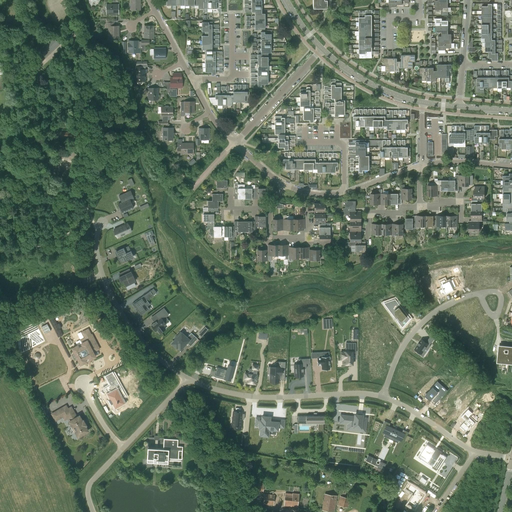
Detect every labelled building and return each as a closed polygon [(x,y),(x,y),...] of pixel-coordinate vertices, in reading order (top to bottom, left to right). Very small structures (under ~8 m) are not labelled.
[(130,0),(130,10),(138,10),(138,2),(140,2),(140,0),(130,0)] [(312,0),(313,9),(326,9),(326,10),(331,10),(331,0),(312,0)] [(118,15),(118,5),(106,5),(106,15),(118,15)] [(114,23),(106,23),(106,28),(109,28),(109,39),(119,39),(119,27),(114,27),(114,23)] [(144,39),(153,39),(153,27),(144,27),(144,39)] [(482,34),(482,38),(485,38),(492,38),(492,41),(495,41),(495,34),(492,34),(492,32),(489,32),(488,34),(482,34)] [(32,56),(40,64),(60,44),(53,37),(32,56)] [(141,45),(141,40),(141,42),(128,42),(128,54),(138,54),(138,53),(141,53),(141,48),(141,45)] [(166,59),(166,49),(154,49),(154,59),(166,59)] [(137,70),(137,82),(137,83),(138,84),(139,85),(140,85),(141,84),(142,84),(142,83),(143,82),(145,82),(145,73),(147,73),(147,70),(142,70),(142,67),(136,67),(136,70),(137,70)] [(170,79),(170,89),(182,89),(182,79),(181,79),(181,73),(172,73),(172,79),(170,79)] [(324,90),(331,90),(335,90),(335,92),(341,92),(341,87),(341,83),(331,82),(331,85),(331,88),(328,88),(328,86),(324,86),(324,90)] [(240,103),(244,103),(245,103),(249,103),(249,92),(247,92),(244,92),(244,89),(246,89),(246,85),(242,85),(242,92),(242,96),(240,96),(240,103)] [(148,89),(148,101),(158,101),(158,89),(148,89)] [(300,93),(300,98),(306,98),(306,95),(310,95),(310,96),(313,95),(313,93),(310,93),(310,90),(306,91),(306,89),(300,89),(300,93)] [(184,103),(180,103),(180,111),(184,111),(184,113),(194,112),(194,102),(184,102),(184,103)] [(161,107),(161,118),(162,118),(162,121),(158,121),(158,125),(168,125),(168,121),(168,117),(173,117),(173,107),(169,107),(168,106),(165,106),(164,107),(161,107)] [(163,128),(163,140),(173,140),(173,128),(163,128)] [(199,128),(199,139),(196,139),(196,145),(200,145),(200,141),(209,141),(209,128),(199,128)] [(465,130),(465,133),(465,140),(474,140),(474,136),(477,136),(477,133),(477,129),(474,129),(472,129),(472,130),(465,130)] [(177,144),(177,149),(177,155),(182,155),(182,154),(193,154),(193,144),(181,144),(177,144)] [(458,175),(458,180),(459,186),(469,186),(469,175),(458,175)] [(438,191),(438,180),(434,180),(434,186),(428,186),(428,196),(438,196),(438,191)] [(448,180),(438,180),(438,191),(448,191),(448,180)] [(458,180),(448,180),(448,191),(459,191),(459,186),(458,180)] [(216,181),(216,191),(222,191),(227,191),(227,181),(216,181)] [(245,199),(245,189),(237,189),(237,184),(234,184),(234,189),(234,199),(245,199)] [(401,189),(401,194),(402,194),(401,199),(402,199),(412,199),(412,189),(405,189),(405,184),(401,184),(401,189)] [(474,190),(474,201),(482,201),(484,201),(484,190),(484,186),(475,186),(475,190),(474,190)] [(265,188),(255,189),(255,199),(265,199),(265,188)] [(255,189),(245,189),(245,199),(255,199),(255,189)] [(381,204),(381,194),(381,189),(379,189),(379,191),(378,191),(378,194),(371,194),(371,204),(381,204)] [(121,202),(118,204),(121,213),(133,208),(130,200),(134,198),(130,191),(118,196),(121,202)] [(212,191),(212,201),(218,201),(222,201),(222,191),(216,191),(212,191)] [(391,194),(381,194),(381,204),(391,204),(391,194)] [(401,194),(391,194),(391,204),(402,204),(402,199),(401,199),(402,194),(401,194)] [(207,201),(207,211),(207,212),(213,211),(213,212),(218,212),(218,201),(212,201),(207,201)] [(344,211),(344,212),(350,212),(350,211),(355,211),(355,201),(345,201),(345,208),(343,208),(343,211),(344,211)] [(471,201),(471,211),(482,211),(482,204),(485,204),(485,201),(484,201),(482,201),(474,201),(471,201)] [(314,204),(314,214),(325,214),(325,204),(314,204)] [(209,227),(213,223),(213,222),(213,212),(213,211),(207,212),(207,211),(203,211),(203,222),(207,222),(207,227),(209,227)] [(350,215),(350,222),(360,222),(360,211),(355,211),(350,211),(350,212),(344,212),(344,215),(350,215)] [(471,211),(471,221),(479,221),(482,221),(482,211),(471,211)] [(314,224),(319,224),(325,224),(325,214),(314,214),(314,224)] [(283,230),(283,215),(283,220),(273,220),(273,230),(283,230)] [(286,215),(283,215),(283,230),(293,230),(293,220),(286,220),(286,215)] [(255,216),(255,221),(255,227),(265,227),(265,216),(255,216)] [(416,226),(426,226),(426,216),(416,216),(416,218),(416,226)] [(426,226),(437,226),(437,216),(426,216),(426,226)] [(437,226),(447,226),(447,216),(437,216),(437,226)] [(447,216),(447,226),(454,226),(454,229),(455,230),(457,230),(457,226),(457,216),(447,216)] [(416,229),(416,226),(416,218),(406,218),(406,229),(416,229)] [(304,220),(293,220),(293,230),(304,230),(304,220)] [(234,221),(234,227),(234,232),(245,232),(245,221),(234,221)] [(255,221),(245,221),(245,232),(255,232),(255,227),(255,221)] [(471,221),(469,221),(469,232),(479,232),(479,221),(471,221)] [(346,232),(360,232),(360,222),(350,222),(350,232),(346,232)] [(209,227),(209,234),(211,236),(214,236),(214,237),(224,237),(224,227),(217,227),(214,227),(213,223),(209,227)] [(319,224),(319,235),(330,235),(330,224),(325,224),(319,224)] [(382,235),(383,224),(372,224),(372,235),(382,235)] [(393,224),(383,224),(382,235),(393,235),(393,224)] [(403,224),(393,224),(393,235),(403,235),(403,224)] [(127,234),(128,233),(127,229),(127,228),(126,228),(125,225),(114,229),(118,238),(127,234)] [(224,227),(224,237),(228,237),(228,240),(231,240),(234,240),(234,237),(234,232),(234,227),(224,227)] [(151,236),(152,236),(154,235),(152,231),(152,230),(144,234),(146,238),(151,236)] [(350,242),(355,242),(360,242),(360,232),(346,232),(346,235),(350,235),(350,242)] [(330,235),(319,235),(319,245),(330,245),(330,235)] [(355,242),(355,252),(365,252),(365,242),(360,242),(355,242)] [(267,245),(268,250),(268,256),(268,260),(271,260),(271,256),(278,256),(278,245),(267,245)] [(288,245),(278,245),(278,256),(285,255),(285,260),(288,260),(288,258),(288,248),(288,245)] [(123,248),(115,252),(118,259),(120,263),(125,261),(134,257),(131,251),(130,251),(128,246),(124,248),(123,248)] [(288,258),(299,258),(299,248),(288,248),(288,258)] [(309,248),(299,248),(299,258),(305,258),(305,260),(309,260),(309,258),(309,250),(309,248)] [(268,250),(257,250),(257,261),(268,261),(268,260),(268,256),(268,250)] [(319,250),(309,250),(309,258),(309,260),(319,260),(319,250)] [(490,281),(496,280),(494,266),(490,266),(490,264),(483,265),(484,273),(479,273),(479,270),(474,271),(476,278),(480,278),(480,281),(490,280),(490,281)] [(128,290),(135,286),(133,282),(135,281),(129,269),(124,271),(125,274),(120,277),(119,277),(121,282),(124,281),(128,290)] [(425,299),(430,309),(446,301),(444,298),(459,291),(453,278),(440,284),(437,277),(427,282),(433,295),(425,299)] [(144,296),(132,304),(135,308),(136,308),(137,310),(140,315),(146,311),(142,305),(147,301),(144,296)] [(476,298),(476,299),(462,306),(461,307),(461,308),(461,309),(461,310),(463,313),(466,311),(470,316),(474,318),(474,320),(479,318),(481,309),(475,308),(474,305),(477,304),(478,303),(478,302),(478,301),(476,298)] [(391,311),(389,314),(395,320),(398,323),(397,325),(403,331),(404,329),(404,328),(403,327),(405,325),(406,326),(407,325),(409,322),(405,317),(404,317),(403,318),(400,315),(404,311),(401,308),(400,308),(398,310),(395,307),(391,311)] [(152,324),(152,325),(151,326),(156,332),(157,331),(159,334),(164,330),(165,329),(163,326),(166,324),(162,320),(168,315),(164,308),(156,314),(159,319),(157,321),(156,322),(154,323),(152,324)] [(50,331),(46,324),(41,326),(44,334),(50,331)] [(199,334),(202,337),(210,329),(207,327),(199,334)] [(82,332),(85,338),(81,340),(83,343),(82,344),(78,347),(78,346),(72,348),(81,364),(86,362),(84,359),(89,357),(90,359),(95,357),(90,347),(96,343),(92,334),(91,335),(88,329),(82,332)] [(387,343),(397,333),(394,329),(388,335),(384,330),(382,332),(381,331),(377,335),(381,339),(382,338),(387,343)] [(183,343),(184,344),(187,341),(192,345),(197,339),(191,333),(186,338),(179,332),(173,339),(174,340),(171,344),(175,348),(176,347),(179,349),(182,346),(181,346),(183,343)] [(341,352),(341,360),(343,360),(343,365),(352,365),(352,348),(355,348),(355,343),(349,343),(349,352),(341,352)] [(424,348),(415,357),(419,360),(418,361),(421,364),(427,357),(430,353),(429,353),(434,347),(432,346),(428,352),(424,348)] [(499,352),(499,353),(500,353),(502,353),(501,356),(500,355),(499,361),(511,362),(511,347),(504,346),(500,346),(499,346),(499,347),(499,352)] [(322,353),(317,354),(317,358),(317,365),(321,365),(322,370),(329,369),(329,362),(330,362),(330,357),(329,357),(329,356),(323,357),(322,353)] [(302,364),(294,364),(294,377),(303,376),(303,368),(306,368),(306,359),(302,359),(302,364)] [(268,374),(268,379),(270,379),(270,381),(279,382),(279,377),(281,377),(281,373),(285,374),(285,362),(281,362),(280,368),(270,367),(270,374),(268,374)] [(252,374),(248,373),(245,373),(244,379),(248,379),(247,383),(255,384),(256,381),(257,376),(257,370),(258,370),(259,365),(253,365),(252,369),(252,374)] [(217,368),(216,371),(220,372),(219,378),(230,382),(234,367),(228,366),(227,371),(217,368)] [(424,391),(422,393),(425,396),(425,395),(429,399),(433,395),(437,399),(440,396),(444,391),(439,386),(437,388),(433,384),(425,392),(424,391)] [(112,401),(114,405),(115,405),(116,407),(123,404),(121,401),(122,401),(115,388),(107,392),(109,396),(108,397),(111,402),(112,401)] [(451,403),(449,400),(444,406),(447,408),(445,410),(447,413),(448,412),(451,414),(452,413),(453,414),(457,410),(456,409),(458,406),(453,401),(451,403)] [(87,431),(84,426),(85,426),(83,421),(82,421),(79,416),(76,418),(71,407),(68,409),(66,406),(52,414),(56,420),(63,416),(65,419),(69,417),(71,421),(69,422),(78,437),(87,431)] [(465,421),(461,425),(465,430),(466,428),(467,429),(474,422),(469,417),(472,413),(468,410),(462,417),(465,421)] [(233,412),(232,426),(241,427),(242,420),(244,420),(245,414),(240,414),(240,413),(233,412)] [(326,425),(326,414),(304,414),(304,416),(297,416),(297,423),(304,423),(304,425),(318,425),(318,431),(323,431),(323,425),(326,425)] [(355,417),(349,416),(348,419),(345,419),(345,423),(348,424),(347,426),(359,428),(359,429),(361,430),(361,431),(365,431),(366,421),(364,421),(364,418),(362,418),(362,416),(355,415),(355,417)] [(262,416),(262,418),(256,418),(256,425),(259,425),(259,429),(261,429),(260,435),(268,436),(268,434),(269,429),(276,430),(277,430),(278,428),(278,427),(280,427),(280,424),(281,420),(273,420),(270,419),(270,418),(270,417),(262,416)] [(384,421),(374,443),(379,446),(385,434),(399,440),(393,452),(399,455),(409,433),(403,430),(402,433),(389,427),(390,424),(384,421)] [(163,449),(158,449),(158,450),(148,449),(147,462),(168,464),(168,458),(182,459),(183,447),(178,446),(178,440),(164,439),(163,449)] [(422,453),(421,453),(429,458),(427,461),(437,467),(436,467),(440,469),(447,457),(443,454),(442,455),(441,454),(442,452),(437,449),(436,450),(434,449),(427,444),(427,445),(422,453)] [(425,485),(427,480),(421,476),(419,481),(425,485)] [(254,491),(263,492),(264,483),(255,482),(254,491)] [(424,495),(408,484),(405,488),(405,489),(414,496),(409,503),(414,506),(412,508),(414,510),(416,507),(418,504),(417,503),(419,500),(420,501),(422,498),(424,495)] [(292,494),(285,494),(284,505),(297,506),(299,494),(292,493),(292,494)] [(274,495),(264,494),(263,504),(274,506),(274,495)] [(334,511),(337,496),(324,494),(322,510),(333,511),(334,511)] [(340,496),(338,505),(347,507),(349,498),(340,496)]
